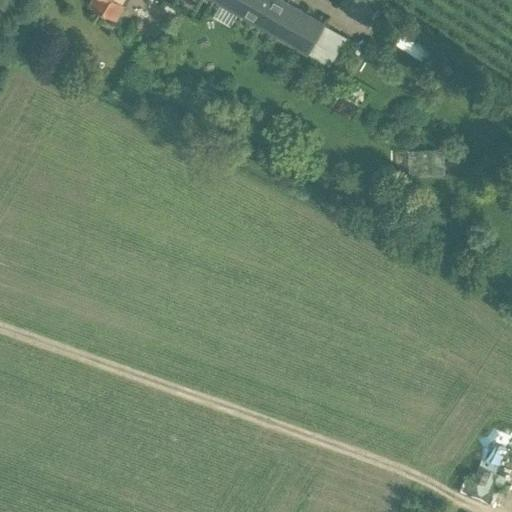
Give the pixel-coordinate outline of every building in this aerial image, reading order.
[(90,0),(88,3),(116,19),(124,5),(122,3),(123,0),(90,0)] [(345,36),(325,24),(283,0),(215,0),(328,65),(345,36)] [(394,38),(423,56),(431,42),(402,24),(394,38)] [(37,26),(32,35),(42,41),(46,34),(45,30),(37,26)] [(362,55),(358,65),(389,81),(394,71),(362,55)] [(448,56),(443,62),(454,69),(459,63),(448,56)] [(270,128),(251,132),(255,149),(274,146),(270,128)] [(409,146),(410,171),(447,170),(446,145),(409,146)] [(492,504),(505,475),(491,469),(492,468),(479,463),(472,478),(465,475),(458,489),(492,504)]
